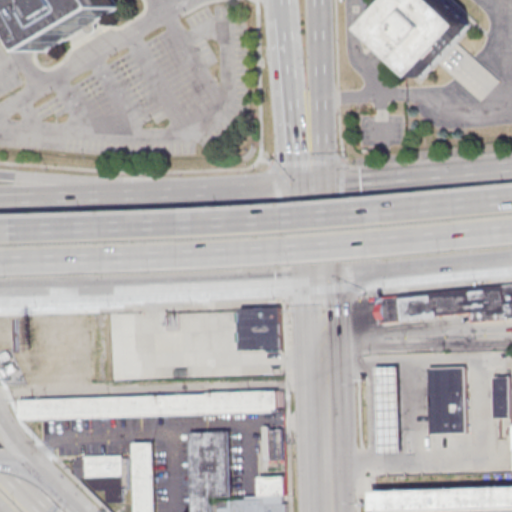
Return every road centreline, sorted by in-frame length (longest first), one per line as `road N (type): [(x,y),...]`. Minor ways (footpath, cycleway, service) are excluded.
road 1 (trunk): [(0,261),(298,249),(511,229)]
road 2 (trunk): [(511,198),(0,230)]
road 3 (trunk): [(43,292),(318,279)]
road 4 (trunk): [(309,183),(125,195)]
road 5 (trunk): [(382,274),(511,261)]
road 6 (secondary): [(303,126),(317,86),(315,0)]
road 7 (trunk): [(125,195),(0,174)]
road 8 (trunk): [(511,164),(386,176)]
road 9 (trunk): [(386,176),(352,213),(354,242),(382,274)]
